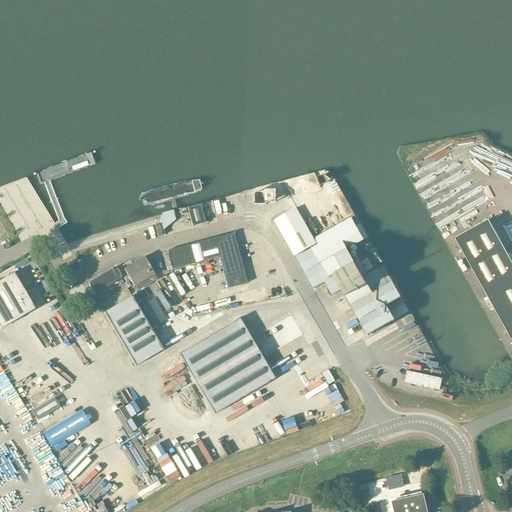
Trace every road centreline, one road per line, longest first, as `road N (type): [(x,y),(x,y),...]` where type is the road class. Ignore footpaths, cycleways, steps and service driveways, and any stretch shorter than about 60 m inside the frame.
road 1 (unclassified): [(380,431),(369,395),(264,226),(236,224),(118,256),(72,281),(14,199)]
road 2 (unknown): [(302,286),(233,308),(115,367),(60,359),(33,335)]
road 3 (tertiary): [(175,511),(242,479),(380,431)]
road 4 (tertiary): [(475,511),(454,439),(415,421),(380,431)]
